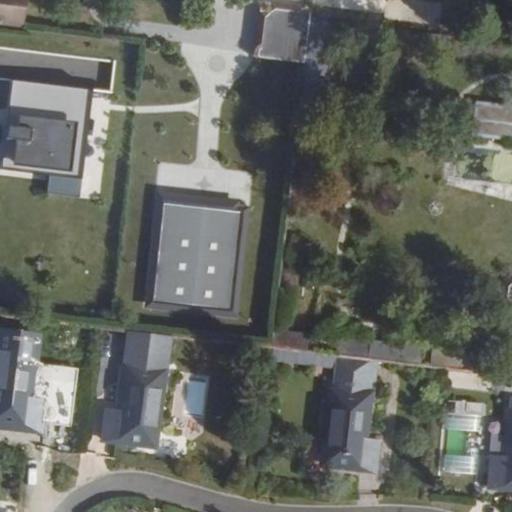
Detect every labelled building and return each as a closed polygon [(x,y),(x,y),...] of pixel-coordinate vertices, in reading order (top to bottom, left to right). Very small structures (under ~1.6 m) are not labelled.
[(0,0),(0,27),(22,30),(24,0),(0,0)] [(309,20),(306,47),(326,49),(329,22),(309,20)] [(308,99),(356,104),(358,89),(331,86),(332,76),(310,73),(308,99)] [(94,94),(14,84),(2,171),(82,182),(94,94)] [(511,107),(477,103),(475,118),(511,122),(511,107)] [(511,122),(475,118),(473,136),(511,140),(511,122)] [(232,312),(242,213),(167,206),(158,305),(232,312)] [(273,332),(271,347),(307,352),(308,336),(273,332)] [(392,334),(391,345),(402,346),(403,335),(392,334)] [(0,335),(0,350),(30,355),(32,340),(0,335)] [(337,338),(335,355),(371,359),(379,360),(420,365),(422,348),(391,345),(337,338)] [(307,352),(273,348),(271,363),(334,370),(335,355),(307,352)] [(30,355),(0,350),(0,426),(29,431),(40,432),(45,398),(33,397),(38,356),(30,355)] [(430,366),(441,367),(501,375),(503,361),(432,353),(430,366)] [(373,394),(367,394),(371,359),(335,355),(334,370),(331,390),(328,389),(320,465),(375,471),(379,437),(368,436),(373,394)] [(379,360),(371,359),(367,394),(373,394),(375,394),(379,360)] [(100,440),(156,447),(166,372),(122,366),(116,408),(105,407),(100,440)] [(461,412),(446,412),(443,475),(481,477),(484,402),(462,401),(461,412)] [(511,412),(508,412),(506,412),(502,454),(491,453),(487,487),(511,488),(511,412)]
